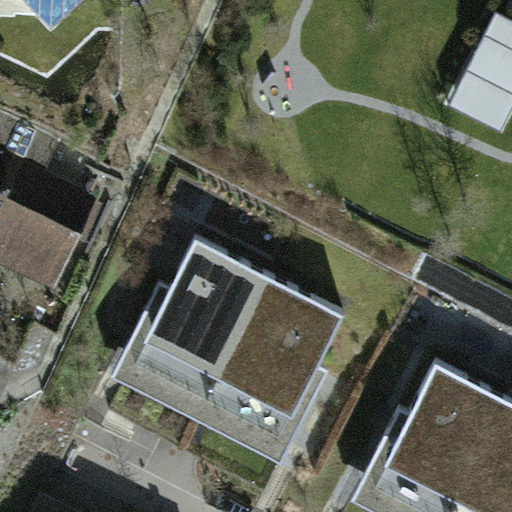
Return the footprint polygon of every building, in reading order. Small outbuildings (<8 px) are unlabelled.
[(17,0),(42,20),(175,26),(195,0),(17,0)] [(503,133),(511,113),(511,20),(495,13),(451,109),(503,133)] [(96,192),(0,152),(0,268),(54,291),(96,192)] [(346,309),(195,231),(168,285),(159,280),(112,372),(281,459),(328,370),(318,365),(346,309)] [(511,511),(511,396),(436,357),(408,411),(399,406),(352,498),(379,511),(511,511)]
